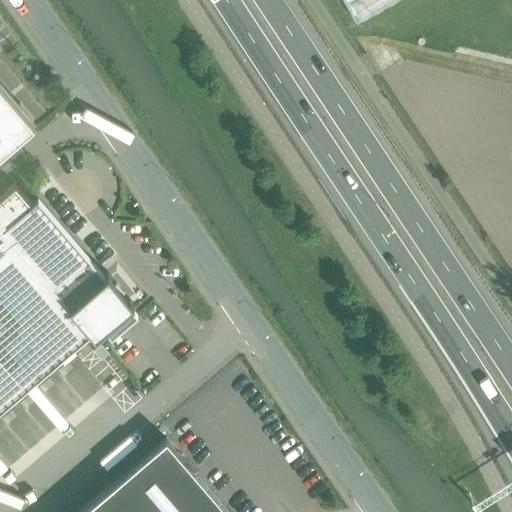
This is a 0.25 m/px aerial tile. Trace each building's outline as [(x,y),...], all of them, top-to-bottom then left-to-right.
[(511,0),(344,0),(357,22),(395,0),(511,0)] [(0,72),(37,113),(44,106),(3,61),(0,64),(0,72)] [(0,145),(33,118),(0,79),(0,145)] [(0,407),(91,330),(95,334),(133,302),(107,271),(98,279),(15,182),(0,194),(0,407)] [(77,511),(230,511),(166,436),(77,511)]
